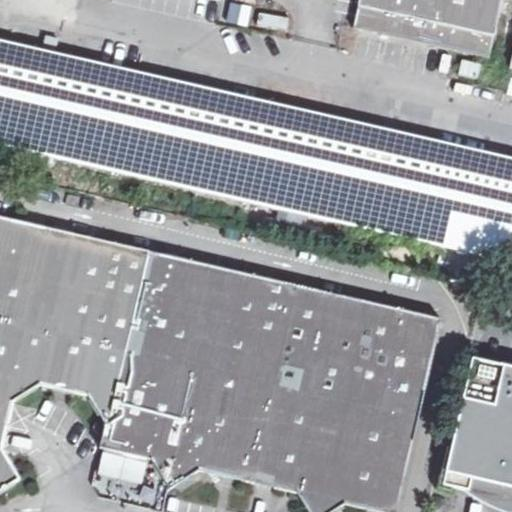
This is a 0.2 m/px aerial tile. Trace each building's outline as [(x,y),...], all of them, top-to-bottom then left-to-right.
[(365,0),(359,30),(496,61),(509,0),(365,0)] [(233,4),(228,23),(249,28),(254,9),(233,4)] [(511,162),(0,45),(0,145),(511,262),(511,162)] [(370,511),(395,511),(440,319),(0,218),(0,489),(16,480),(0,453),(0,439),(8,402),(36,386),(83,396),(102,424),(96,448),(149,461),(166,490),(195,471),(295,495),(304,511),(331,511),(342,505),(370,511)] [(511,511),(511,368),(467,359),(439,485),(466,491),(468,479),(508,487),(503,511),(507,511),(511,511)]
